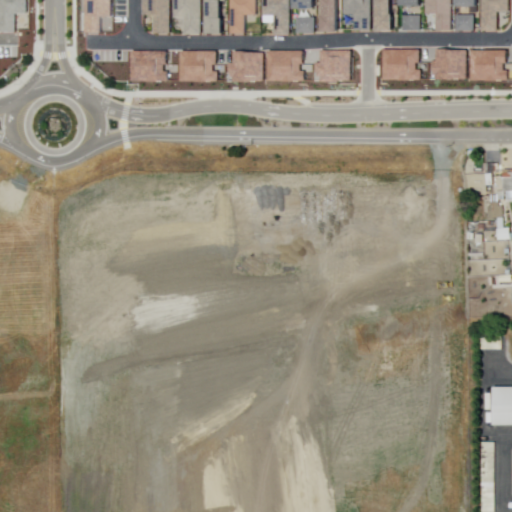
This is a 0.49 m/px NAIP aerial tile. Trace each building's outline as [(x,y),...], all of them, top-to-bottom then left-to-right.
[(144,0),(144,15),(155,15),(155,33),(171,33),(171,0),(144,0)] [(175,0),(175,18),(186,18),(185,34),(202,34),(202,0),(175,0)] [(222,1),(227,1),(227,0),(207,0),(207,34),(223,34),(223,19),(221,19),(222,1)] [(232,0),(258,0),(258,15),(246,15),(247,34),(232,34),(232,0)] [(267,0),(292,0),(292,30),(278,30),(278,12),(267,12),(267,0)] [(299,0),(316,0),(316,3),(317,29),(299,29),(299,0)] [(323,0),(341,0),(342,24),(324,25),(323,0)] [(347,0),(347,11),(357,11),(357,29),(374,29),(374,0),(347,0)] [(381,0),(382,27),(400,27),(399,0),(381,0)] [(405,0),(425,0),(426,25),(406,25),(406,3),(405,0)] [(451,0),(432,0),(432,12),(439,12),(439,26),(450,26),(451,0)] [(460,0),(461,26),(473,26),(473,13),(482,12),(481,0),(460,0)] [(487,0),(487,31),(500,31),(500,15),(508,15),(508,0),(487,0)] [(485,186),(485,174),(492,174),(493,186),(487,186),(485,186)] [(511,174),(511,202),(509,202),(509,200),(506,200),(506,191),(503,191),(503,175),(511,174)] [(496,186),(496,196),(488,196),(487,186),(493,186),(496,186)] [(484,202),(490,202),(489,207),(493,207),(493,203),(501,203),(501,206),(505,206),(506,224),(502,224),(499,224),(496,224),(496,219),(487,219),(487,216),(484,216),(484,202)] [(498,229),(509,229),(510,239),(498,239),(498,229)] [(476,234),(483,234),(484,242),(477,243),(476,234)] [(484,351),(484,338),(505,338),(505,351),(484,351)] [(511,427),(496,427),(496,389),(511,388),(511,427)] [(485,511),(485,444),(497,444),(497,511),(485,511)]
